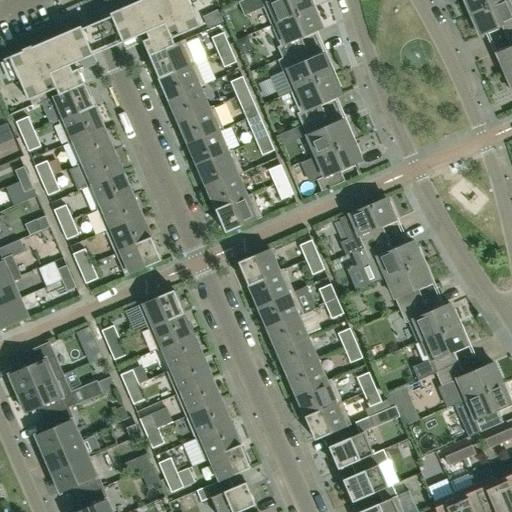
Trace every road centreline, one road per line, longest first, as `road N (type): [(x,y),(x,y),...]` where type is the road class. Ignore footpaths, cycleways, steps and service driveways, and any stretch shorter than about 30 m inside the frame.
road 1 (residential): [(310,511),(86,0)]
road 2 (residential): [(511,309),(494,297),(419,177),(352,0)]
road 3 (residential): [(511,240),(484,140),(417,0)]
